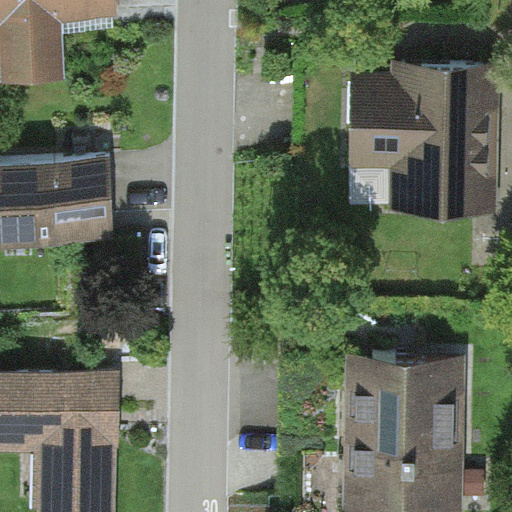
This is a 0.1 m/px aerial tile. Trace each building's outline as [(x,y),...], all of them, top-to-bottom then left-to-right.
[(122,0),(0,0),(0,64),(0,74),(75,72),(74,23),(123,22),(122,0)] [(400,205),(497,205),(497,56),(400,57),(400,75),(356,75),(356,164),(400,164),(400,205)] [(114,155),(0,158),(0,238),(117,235),(114,155)] [(472,349),(353,347),(351,503),(471,505),(472,349)] [(120,511),(121,364),(0,363),(0,445),(44,446),(43,511),(120,511)]
